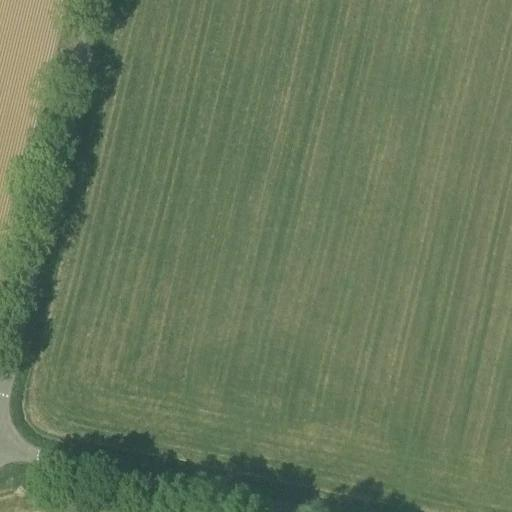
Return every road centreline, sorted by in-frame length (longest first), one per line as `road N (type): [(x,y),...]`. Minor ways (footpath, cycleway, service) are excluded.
road 1 (unclassified): [(0,390),(99,0)]
road 2 (unclassified): [(0,444),(308,511)]
